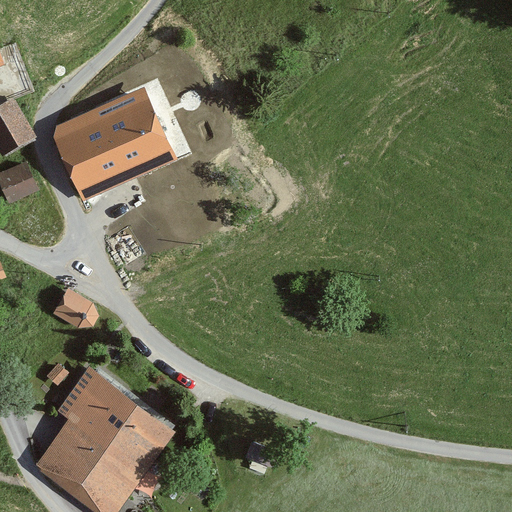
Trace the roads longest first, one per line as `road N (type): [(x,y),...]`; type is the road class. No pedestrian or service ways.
road 1 (unclassified): [(103,278),(162,352),(258,397),(350,428),(511,455)]
road 2 (residential): [(103,278),(66,199),(46,125),(60,99),(158,0)]
road 3 (residential): [(64,511),(33,474),(0,401)]
